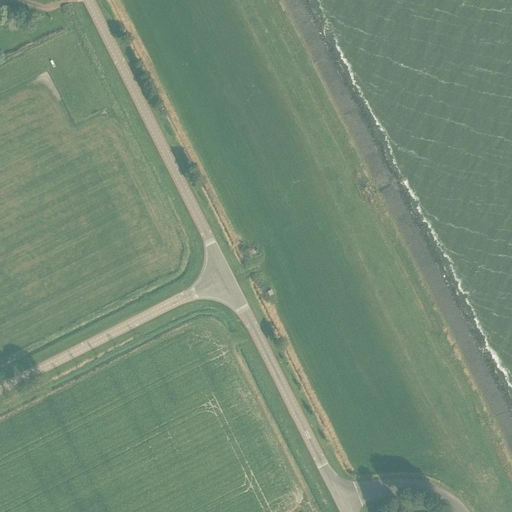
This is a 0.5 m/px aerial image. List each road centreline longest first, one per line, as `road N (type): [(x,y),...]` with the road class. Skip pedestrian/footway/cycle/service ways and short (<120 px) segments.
road 1 (tertiary): [(226,276),(87,0)]
road 2 (unclassified): [(0,389),(226,276)]
road 3 (tertiary): [(340,500),(226,276)]
road 4 (unclassified): [(462,511),(438,492),(409,486),(340,500)]
